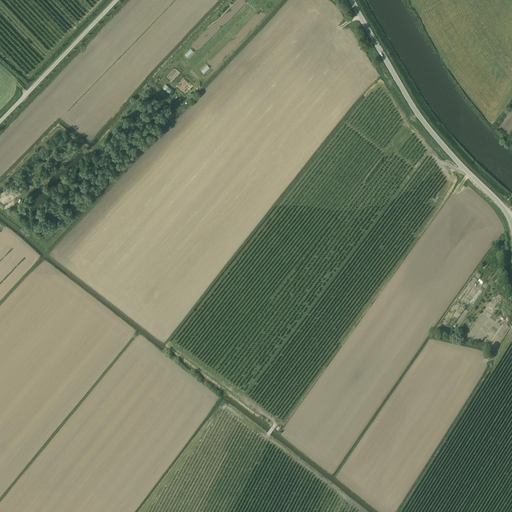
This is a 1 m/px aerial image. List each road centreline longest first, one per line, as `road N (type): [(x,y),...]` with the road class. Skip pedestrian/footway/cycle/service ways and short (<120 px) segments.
road 1 (unclassified): [(511,224),(418,115),(351,0)]
road 2 (unclassified): [(0,121),(116,0)]
